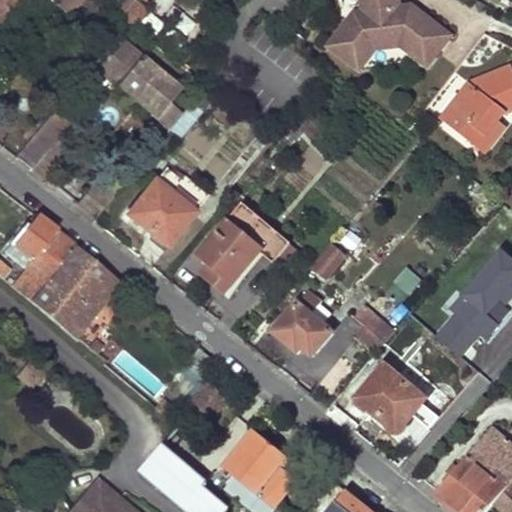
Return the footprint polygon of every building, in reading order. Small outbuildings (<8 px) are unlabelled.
[(0,0),(0,21),(17,0),(0,0)] [(49,0),(70,17),(83,0),(49,0)] [(399,0),(360,0),(362,13),(354,13),(327,48),(359,72),(376,51),(399,49),(410,37),(436,58),(451,39),(418,12),(415,16),(406,8),(401,9),(399,0)] [(418,12),(412,8),(406,8),(415,16),(418,12)] [(115,15),(108,10),(104,15),(110,20),(115,15)] [(410,37),(399,49),(425,70),(436,58),(410,37)] [(170,131),(183,115),(170,105),(181,91),(118,38),(93,68),(169,132),(170,131)] [(511,111),(511,69),(511,68),(470,84),(442,121),(477,148),(498,120),(495,118),(501,110),(505,112),(506,113),(511,111)] [(217,95),(207,87),(202,92),(203,93),(212,101),(217,95)] [(212,101),(203,93),(193,105),(202,113),(212,101)] [(79,114),(64,102),(17,158),(32,171),(42,158),(56,142),(63,133),(79,114)] [(180,139),(202,113),(193,105),(192,104),(183,115),(170,131),(180,139)] [(297,140),(304,132),(315,119),(303,109),(285,130),(297,140)] [(495,118),(498,120),(505,112),(501,110),(495,118)] [(315,119),(304,132),(324,149),(335,136),(315,119)] [(498,120),(477,148),(485,153),(506,127),(498,120)] [(292,146),(297,140),(285,130),(280,136),(292,146)] [(72,140),(63,133),(56,142),(65,149),(72,140)] [(56,142),(42,158),(60,174),(74,157),(65,149),(56,142)] [(60,174),(42,158),(32,171),(31,171),(49,186),(60,174)] [(166,169),(155,183),(194,214),(208,196),(185,178),(182,181),(166,169)] [(75,206),(94,221),(117,193),(99,178),(75,206)] [(155,183),(128,216),(167,247),(194,214),(155,183)] [(200,257),(212,266),(204,275),(227,294),(261,253),(274,264),(290,244),(243,205),(200,257)] [(35,216),(11,245),(32,262),(12,287),(31,303),(75,246),(35,216)] [(485,227),(453,264),(467,275),(498,238),(485,227)] [(312,267),(326,281),(347,258),(332,244),(312,267)] [(75,246),(31,303),(75,341),(121,284),(75,246)] [(437,340),(466,359),(480,336),(490,342),(500,325),(497,323),(511,299),(511,257),(495,247),(437,340)] [(395,284),(412,295),(423,279),(406,267),(395,284)] [(299,304),(311,315),(317,308),(304,297),(299,304)] [(274,333),(289,346),(293,342),(302,349),(312,358),(333,333),(311,315),(299,304),(274,333)] [(385,344),(394,332),(365,306),(355,318),(385,344)] [(375,355),(384,345),(364,328),(356,338),(375,355)] [(95,340),(88,348),(112,368),(116,363),(110,358),(112,355),(95,340)] [(293,342),(289,346),(298,354),(302,349),(293,342)] [(33,360),(24,371),(28,374),(34,367),(37,363),(33,360)] [(422,405),(427,400),(385,366),(357,401),(360,403),(358,405),(367,412),(369,410),(388,426),(389,428),(391,432),(395,434),(398,434),(403,432),(406,429),(407,424),(413,416),(422,405)] [(34,367),(28,374),(36,381),(43,373),(39,371),(34,367)] [(22,373),(18,377),(31,388),(35,383),(36,381),(28,374),(24,371),(22,373)] [(229,401),(208,383),(185,411),(207,428),(229,401)] [(439,418),(422,405),(413,416),(430,430),(439,418)] [(492,428),(469,456),(486,470),(509,442),(492,428)] [(238,477),(229,490),(256,511),(272,511),(295,484),(281,472),(284,468),(289,462),(254,434),(227,468),(238,477)] [(511,444),(509,442),(486,470),(469,456),(435,496),(454,511),(487,511),(493,506),(504,492),(511,483),(511,444)] [(164,445),(140,473),(179,506),(185,511),(226,511),(230,509),(204,487),(208,483),(164,445)] [(299,480),(284,468),(281,472),(295,484),(299,480)] [(71,511),(133,511),(98,482),(71,511)] [(330,511),(347,492),(335,483),(311,511),(330,511)] [(306,489),(294,503),(304,511),(308,511),(319,499),(306,489)] [(371,511),(347,492),(330,511),(371,511)] [(511,511),(511,499),(504,492),(493,506),(499,511),(511,511)]
